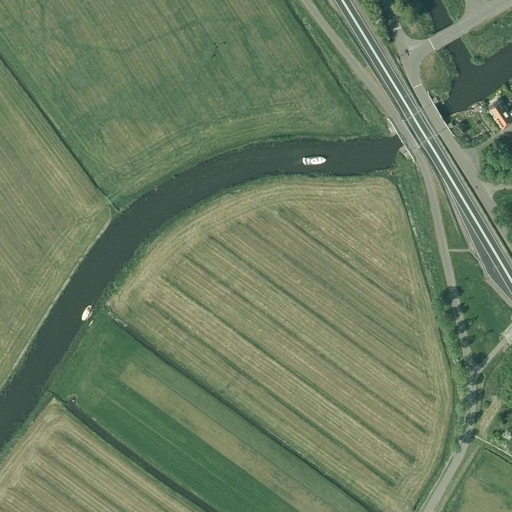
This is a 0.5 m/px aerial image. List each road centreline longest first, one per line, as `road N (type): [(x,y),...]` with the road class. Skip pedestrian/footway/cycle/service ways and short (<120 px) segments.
road 1 (unclassified): [(426,511),(460,446),(470,398),(428,182),(398,124),(304,0)]
road 2 (trunk): [(511,281),(341,0)]
road 3 (tertiary): [(511,242),(420,94),(404,54)]
